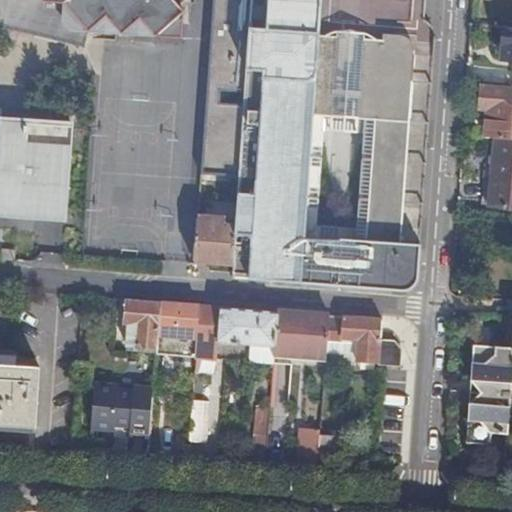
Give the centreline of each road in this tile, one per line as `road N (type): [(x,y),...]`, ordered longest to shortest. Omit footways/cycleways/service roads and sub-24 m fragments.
road 1 (residential): [(432,307),(0,275)]
road 2 (residential): [(0,480),(419,507)]
road 3 (residential): [(432,307),(454,0)]
road 4 (residential): [(419,507),(432,307)]
